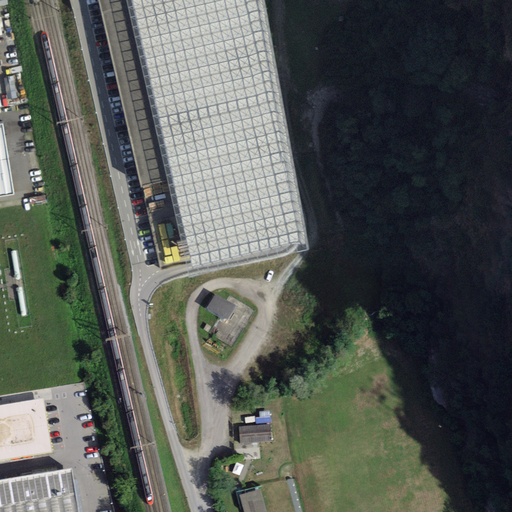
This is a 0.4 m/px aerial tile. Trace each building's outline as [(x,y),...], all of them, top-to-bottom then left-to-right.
[(170,176),(130,0),(100,0),(141,182),(170,176)] [(0,196),(14,195),(3,124),(0,124),(0,196)] [(212,296),(204,309),(233,327),(223,343),(229,346),(238,331),(243,324),(251,311),(236,302),(232,308),(212,296)] [(45,399),(0,406),(0,408),(9,461),(54,454),(45,399)] [(0,408),(0,462),(9,461),(0,408)] [(240,427),(241,443),(271,441),(270,425),(240,427)] [(78,511),(72,469),(0,479),(0,511),(78,511)] [(240,496),(244,511),(265,511),(260,490),(240,496)]
